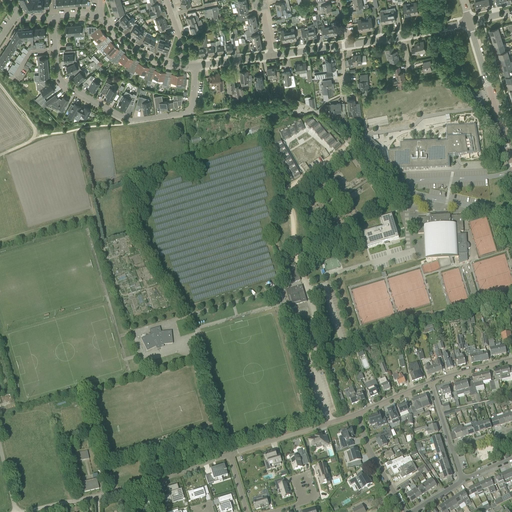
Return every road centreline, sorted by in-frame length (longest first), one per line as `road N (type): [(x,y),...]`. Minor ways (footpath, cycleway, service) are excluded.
road 1 (residential): [(195,67),(189,111),(127,119),(63,83),(53,16)]
road 2 (residential): [(26,511),(229,454)]
road 3 (residential): [(509,156),(469,20)]
road 4 (residential): [(229,454),(357,414)]
